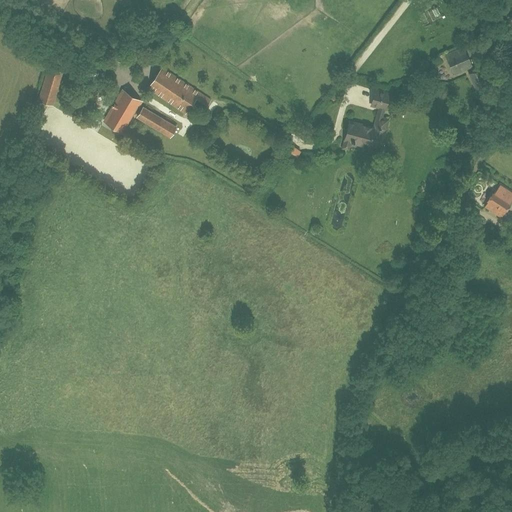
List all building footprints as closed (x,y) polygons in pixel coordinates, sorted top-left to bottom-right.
[(434,0),(416,8),(423,24),(443,16),(436,0),(434,0)] [(454,74),(472,66),(463,47),(445,55),(454,74)] [(499,65),(502,71),(511,67),(509,61),(499,65)] [(148,88),(185,113),(194,100),(205,107),(210,100),(162,68),(148,88)] [(48,69),(39,100),(52,104),(61,72),(48,69)] [(480,69),(469,74),(477,90),(474,91),(476,98),(494,90),(491,83),(487,85),(480,69)] [(123,90),(104,121),(122,132),(137,106),(139,107),(142,102),(123,90)] [(344,139),(341,149),(349,151),(351,141),(380,149),(387,121),(382,119),(389,93),(375,90),(371,105),(380,107),(374,128),(349,122),(344,139)] [(137,117),(170,136),(175,127),(143,107),(137,117)] [(301,150),(290,143),(283,154),(294,162),(301,150)] [(487,201),(488,202),(484,206),(501,217),(511,200),(511,198),(511,199),(511,198),(511,192),(500,185),(497,189),(496,188),(493,193),(492,193),(487,201)]
